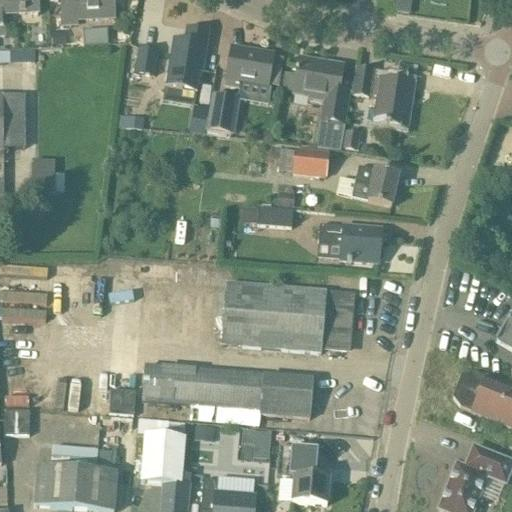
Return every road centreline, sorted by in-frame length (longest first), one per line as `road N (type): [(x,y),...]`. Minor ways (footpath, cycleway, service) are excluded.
road 1 (residential): [(384,511),(428,307),(499,50)]
road 2 (residential): [(499,50),(363,31)]
road 3 (residential): [(363,31),(240,0)]
